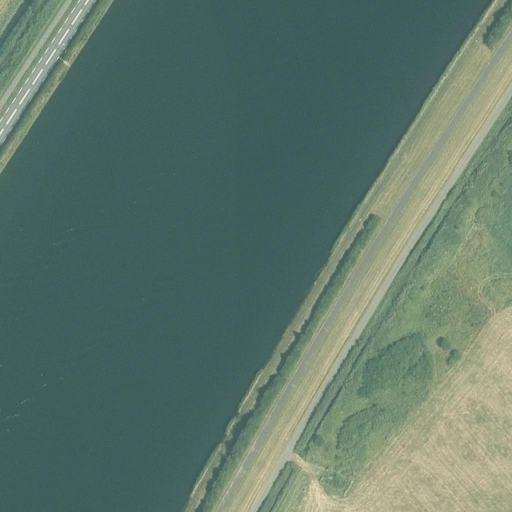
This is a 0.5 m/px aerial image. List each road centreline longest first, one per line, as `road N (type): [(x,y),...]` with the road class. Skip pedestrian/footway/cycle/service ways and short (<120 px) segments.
road 1 (unclassified): [(254,511),(511,95)]
road 2 (primary): [(0,129),(90,0)]
